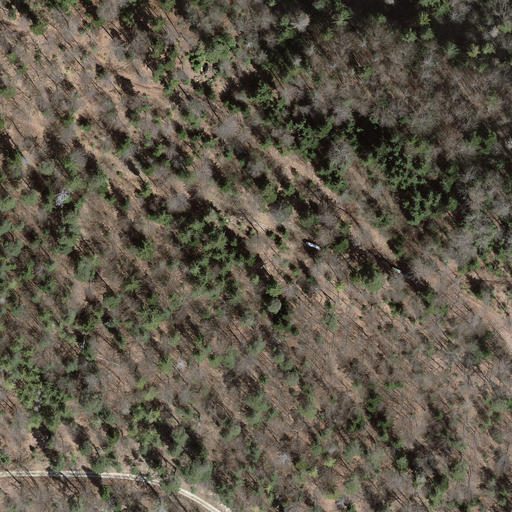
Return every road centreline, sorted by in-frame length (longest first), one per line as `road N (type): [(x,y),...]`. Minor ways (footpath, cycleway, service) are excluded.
road 1 (track): [(0,113),(266,224),(409,267),(511,336)]
road 2 (track): [(213,511),(129,476),(0,476)]
